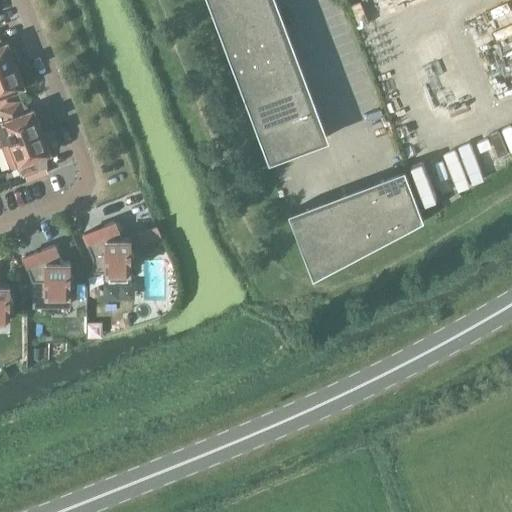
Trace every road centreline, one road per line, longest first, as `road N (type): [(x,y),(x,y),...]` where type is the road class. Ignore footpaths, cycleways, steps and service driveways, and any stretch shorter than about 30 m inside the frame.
road 1 (secondary): [(72,507),(305,413),(511,305)]
road 2 (residential): [(0,224),(72,196),(89,176),(21,0)]
